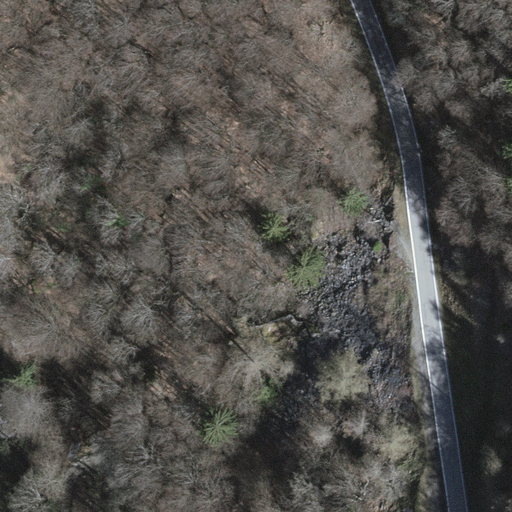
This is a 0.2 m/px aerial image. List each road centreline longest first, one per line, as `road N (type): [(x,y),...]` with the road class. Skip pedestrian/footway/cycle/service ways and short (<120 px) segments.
road 1 (unclassified): [(361,0),(407,143),(459,511)]
road 2 (track): [(119,511),(27,283)]
